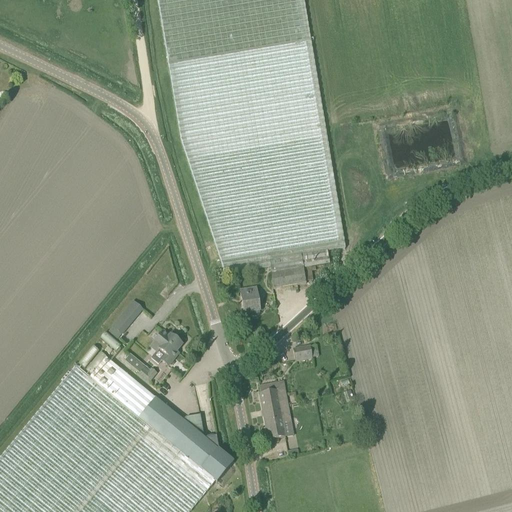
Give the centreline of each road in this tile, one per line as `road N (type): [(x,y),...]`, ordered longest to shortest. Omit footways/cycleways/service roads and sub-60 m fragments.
road 1 (tertiary): [(229,377),(148,131),(126,107),(0,46)]
road 2 (unclassified): [(229,377),(413,207),(450,182),(511,164)]
road 3 (tertiary): [(260,511),(229,377)]
road 4 (track): [(134,0),(148,131)]
